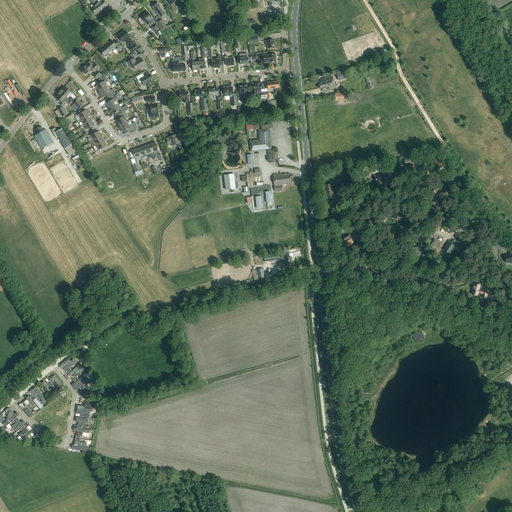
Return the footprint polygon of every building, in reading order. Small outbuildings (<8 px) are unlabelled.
[(96,15),(102,10),(93,0),(89,0),(93,4),(94,4),(95,6),(91,9),(96,15)] [(93,0),(102,10),(107,6),(102,0),(99,2),(97,0),(93,0)] [(165,0),(170,6),(172,9),(174,12),(178,9),(173,4),(175,3),(174,2),(175,1),(174,0),(164,0),(165,0)] [(187,16),(180,3),(176,5),(180,10),(184,18),(187,16)] [(160,17),(166,13),(159,4),(158,5),(157,4),(153,7),(154,9),(154,10),(160,17)] [(150,23),(153,21),(151,17),(147,11),(141,16),(145,22),(148,20),(150,23)] [(166,27),(162,19),(157,22),(161,30),(166,27)] [(135,43),(134,44),(128,37),(129,36),(124,30),(117,36),(122,42),(125,40),(128,44),(127,45),(133,52),(138,48),(135,43)] [(158,41),(162,45),(167,41),(163,37),(158,41)] [(108,56),(108,54),(107,54),(115,47),(119,51),(122,48),(116,40),(114,43),(112,41),(99,51),(102,53),(104,56),(105,57),(107,57),(108,56)] [(268,49),(274,48),(273,40),(265,41),(266,46),(268,46),(268,49)] [(199,68),(198,62),(196,62),(194,52),(191,52),(192,59),(192,63),(193,70),(197,69),(199,68)] [(248,64),(249,64),(248,61),(250,61),(250,57),(248,57),(247,57),(247,53),(239,54),(240,58),(240,65),(244,64),(244,65),(248,65),(248,64)] [(276,62),(275,54),(269,54),(269,55),(263,56),(264,63),(270,62),(270,63),(276,62)] [(222,65),(221,55),(217,55),(217,59),(211,60),(212,68),(220,67),(220,65),(222,65)] [(234,58),(228,58),(228,57),(225,57),(225,61),(226,61),(227,66),(235,65),(234,58)] [(141,58),(136,61),(134,58),(128,62),(131,68),(134,67),(136,70),(145,65),(141,58)] [(88,63),(81,70),(86,75),(92,70),(94,72),(99,67),(95,63),(93,64),(90,61),(88,63)] [(97,71),(93,75),(97,80),(102,75),(100,73),(97,71)] [(336,73),(339,81),(345,79),(343,71),(336,73)] [(154,85),(152,81),(153,81),(150,74),(144,77),(142,74),(136,77),(139,84),(142,82),(144,85),(146,84),(148,88),(154,85)] [(99,92),(109,87),(106,83),(109,81),(106,76),(98,81),(100,84),(96,86),(99,92)] [(323,91),(335,88),(333,76),(325,78),(325,79),(318,80),(320,89),(322,89),(323,91)] [(279,88),(278,82),(267,83),(268,89),(275,88),(276,94),(281,93),(280,88),(279,88)] [(267,98),(266,94),(266,87),(263,87),(262,83),(253,84),(254,94),(261,93),(261,98),(267,98)] [(248,91),(247,85),(239,86),(240,92),(240,96),(248,95),(248,91)] [(61,89),(60,91),(71,102),(73,99),(70,96),(72,94),(64,87),(62,90),(61,89)] [(108,98),(115,94),(116,94),(113,89),(111,90),(109,87),(99,92),(102,97),(106,95),(108,98)] [(237,106),(236,96),(234,97),(232,87),(223,88),(224,91),(224,95),(224,96),(229,96),(229,97),(231,97),(232,106),(237,106)] [(199,97),(203,96),(202,90),(194,91),(195,99),(196,100),(198,99),(199,98),(199,97)] [(69,104),(71,102),(60,91),(58,93),(58,94),(56,97),(63,103),(65,101),(69,104)] [(184,103),(189,103),(188,98),(188,91),(179,92),(180,99),(183,98),(184,103)] [(109,109),(118,104),(116,100),(117,99),(115,94),(108,98),(105,100),(107,103),(106,104),(109,109)] [(159,117),(157,103),(155,103),(155,96),(146,97),(146,102),(148,102),(150,118),(159,117)] [(79,108),(82,105),(77,100),(74,104),(79,108)] [(118,116),(125,112),(128,110),(126,106),(123,108),(122,107),(120,108),(118,104),(109,109),(112,115),(114,114),(115,117),(118,116)] [(62,117),(67,114),(62,107),(58,110),(62,117)] [(81,120),(89,115),(86,110),(78,115),(78,114),(75,116),(76,118),(78,116),(80,119),(81,120)] [(119,126),(127,122),(125,119),(128,117),(125,112),(118,116),(120,118),(116,121),(118,124),(119,126)] [(84,125),(92,120),(89,115),(81,120),(80,119),(78,121),(79,122),(81,121),(83,124),(84,125)] [(72,124),(68,117),(62,120),(66,127),(72,124)] [(84,125),(83,124),(80,126),(81,127),(84,126),(87,130),(95,125),(92,120),(84,125)] [(128,132),(131,131),(134,129),(133,127),(130,120),(127,122),(119,126),(121,129),(123,132),(127,130),(128,132)] [(42,149),(53,142),(45,130),(43,131),(41,127),(35,131),(37,134),(34,136),(42,149)] [(62,128),(55,133),(65,149),(72,145),(62,128)] [(251,151),(271,149),(269,129),(259,130),(260,140),(250,141),(251,151)] [(91,142),(101,136),(98,131),(90,136),(90,135),(87,137),(88,138),(87,139),(89,143),(90,142),(91,142)] [(179,139),(177,134),(168,138),(166,138),(168,145),(171,144),(172,146),(177,144),(180,151),(186,149),(182,139),(179,139)] [(226,139),(219,134),(216,139),(222,144),(226,139)] [(93,147),(104,141),(101,136),(91,142),(93,147)] [(104,141),(93,147),(97,152),(99,151),(99,150),(107,145),(104,141)] [(155,142),(149,144),(152,153),(153,153),(155,159),(159,157),(160,161),(163,160),(161,154),(160,154),(159,150),(158,150),(155,142)] [(149,144),(143,146),(146,155),(151,153),(153,159),(155,159),(153,153),(152,153),(149,144)] [(143,146),(138,148),(141,157),(140,157),(141,160),(143,159),(142,156),(146,155),(143,146)] [(138,148),(132,150),(135,158),(134,158),(135,162),(137,161),(136,159),(140,157),(141,157),(138,148)] [(93,158),(91,155),(89,152),(87,153),(86,151),(84,152),(83,152),(85,154),(88,160),(93,158)] [(417,159),(418,161),(416,162),(417,164),(419,163),(421,166),(427,164),(423,156),(417,159)] [(437,169),(439,168),(440,170),(441,170),(443,169),(444,168),(443,166),(445,165),(440,156),(435,158),(436,160),(434,161),(437,169)] [(136,164),(133,165),(132,165),(135,172),(140,170),(138,163),(136,164)] [(263,185),(261,172),(247,174),(248,187),(263,185)] [(291,184),(290,175),(289,175),(289,173),(281,174),(281,173),(273,174),(274,186),(275,189),(275,191),(282,191),(282,185),(291,184)] [(387,178),(384,178),(384,177),(386,177),(385,173),(379,174),(379,176),(375,177),(376,183),(387,180),(387,178)] [(224,175),(226,190),(236,189),(235,188),(238,188),(237,183),(235,183),(234,174),(224,175)] [(333,189),(332,184),(324,186),(326,197),(334,196),(333,191),(335,191),(335,188),(333,189)] [(451,200),(449,197),(444,188),(445,187),(444,184),(438,188),(440,190),(441,190),(443,192),(437,196),(441,202),(438,204),(441,208),(444,206),(443,205),(444,204),(446,207),(447,206),(446,204),(447,204),(447,203),(451,200)] [(345,206),(334,205),(334,214),(344,215),(345,206)] [(404,215),(394,212),(392,218),(403,221),(404,215)] [(366,229),(364,230),(362,231),(358,223),(354,226),(358,233),(360,232),(362,235),(368,231),(366,229)] [(353,232),(347,236),(343,239),(347,246),(353,242),(351,238),(355,235),(353,232)] [(426,239),(428,234),(422,233),(421,235),(418,234),(416,241),(423,243),(424,238),(426,239)] [(495,246),(500,249),(504,244),(498,240),(495,246)] [(449,254),(455,245),(449,241),(443,250),(449,254)] [(419,256),(421,255),(420,250),(412,251),(413,260),(419,259),(419,256)] [(279,258),(279,253),(264,256),(265,262),(280,260),(279,258)] [(381,262),(376,266),(374,264),(370,267),(372,269),(373,271),(374,270),(375,271),(376,270),(378,272),(379,271),(380,272),(383,270),(381,267),(383,265),(381,262)] [(257,279),(264,278),(262,268),(255,270),(257,279)] [(482,294),(481,297),(486,298),(488,291),(483,290),(483,291),(479,290),(480,285),(474,283),(471,294),(477,296),(478,293),(482,294)] [(412,333),(415,341),(418,340),(424,337),(421,329),(412,333)] [(64,369),(75,360),(72,357),(61,366),(64,369)] [(72,378),(81,370),(78,366),(69,375),(72,378)] [(60,391),(65,386),(56,375),(50,380),(60,391)] [(75,388),(84,381),(82,378),(73,385),(75,388)] [(53,391),(46,382),(43,385),(50,393),(53,391)] [(82,396),(91,389),(90,387),(80,393),(82,396)] [(48,401),(36,388),(34,390),(44,402),(41,404),(34,395),(31,397),(40,408),(48,401)] [(39,407),(30,397),(27,399),(27,400),(22,404),(24,407),(27,405),(32,410),(34,408),(36,410),(39,407)] [(91,415),(92,408),(78,406),(77,413),(91,415)] [(24,411),(30,418),(33,415),(28,408),(27,409),(24,411)] [(20,416),(17,413),(8,421),(10,424),(20,416)] [(25,421),(21,425),(19,422),(15,426),(17,428),(14,430),(17,433),(27,424),(25,421)] [(34,432),(30,427),(20,436),(24,441),(34,432)] [(87,448),(88,444),(79,443),(78,447),(74,446),(73,449),(88,452),(89,448),(87,448)]
